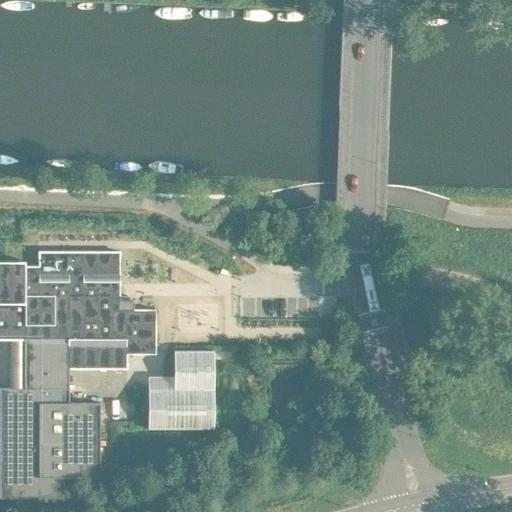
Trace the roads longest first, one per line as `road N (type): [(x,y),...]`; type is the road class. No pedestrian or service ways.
road 1 (tertiary): [(364,278),(370,0)]
road 2 (tertiary): [(414,503),(364,278)]
road 3 (unclassified): [(364,278),(242,286)]
